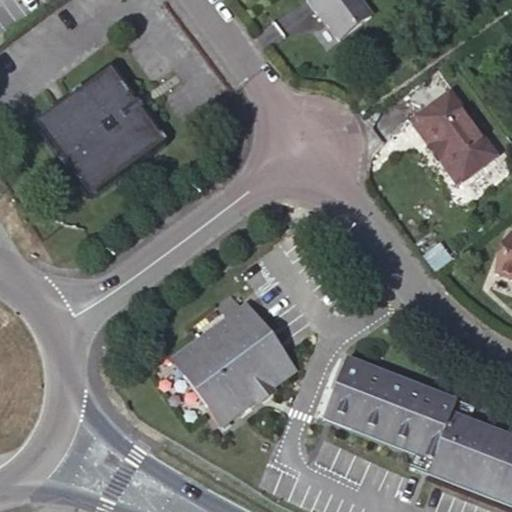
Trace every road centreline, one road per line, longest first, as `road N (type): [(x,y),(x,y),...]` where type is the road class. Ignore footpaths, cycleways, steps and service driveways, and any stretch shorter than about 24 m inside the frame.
road 1 (residential): [(300,145),(457,334),(511,367)]
road 2 (residential): [(54,328),(109,295),(300,145)]
road 3 (primary): [(230,511),(124,448),(66,385)]
road 4 (residential): [(191,0),(300,145)]
road 5 (primary): [(1,490),(41,457),(66,385)]
